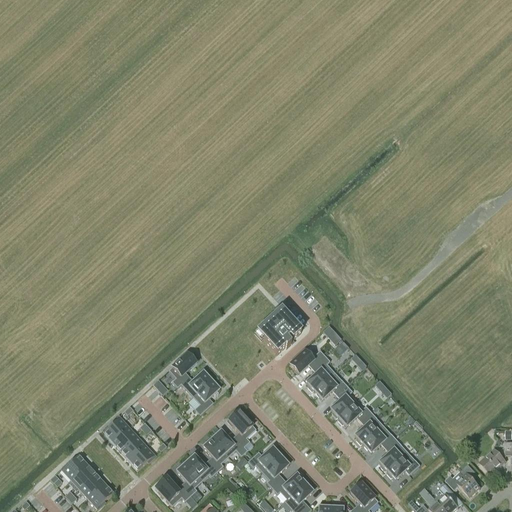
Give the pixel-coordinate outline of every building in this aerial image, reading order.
[(279,313),(256,334),(276,357),(284,349),(286,351),(291,347),(289,345),(300,335),(279,313)] [(333,333),(328,328),(322,334),(326,339),(333,333)] [(343,345),(334,353),(340,359),(349,351),(343,345)] [(312,372),(325,359),(319,353),(314,358),(308,351),(289,368),(297,377),(308,367),(312,372)] [(177,391),(181,387),(189,380),(184,376),(186,374),(186,375),(190,371),(195,366),(186,357),(168,374),(175,381),(171,385),(177,391)] [(312,372),(316,376),(305,386),(308,389),(307,390),(311,395),(313,394),(334,375),(326,367),(329,364),(325,359),(312,372)] [(366,369),(361,364),(356,368),(361,373),(366,369)] [(181,387),(193,401),(211,384),(210,383),(211,381),(207,377),(206,378),(203,375),(192,384),(189,381),(189,380),(181,387)] [(346,389),(341,383),(334,375),(313,394),(322,403),(332,394),(336,398),(346,389)] [(158,382),(153,387),(162,397),(167,392),(158,382)] [(211,384),(193,401),(199,408),(194,413),(199,419),(212,407),(208,402),(219,393),(216,389),(218,388),(213,383),(212,385),(211,384)] [(379,383),(374,387),(378,392),(383,388),(379,383)] [(338,421),(356,404),(349,397),(352,394),(346,389),(336,398),(340,403),(330,412),(333,415),(331,417),(336,421),(337,420),(338,421)] [(360,425),(370,416),(365,410),(363,412),(356,404),(338,421),(338,422),(337,423),(342,428),(343,427),(346,430),(356,420),(360,425)] [(129,409),(124,415),(127,418),(133,413),(129,409)] [(239,414),(228,424),(240,438),(236,441),(244,450),(249,445),(246,441),(256,433),(239,414)] [(362,448),(383,429),(376,421),(370,416),(360,425),(364,429),(354,439),(357,442),(355,443),(360,448),(361,447),(362,448)] [(113,427),(103,436),(112,445),(128,430),(118,420),(112,425),(113,427)] [(144,426),(139,430),(143,434),(148,429),(144,426)] [(148,429),(143,434),(146,438),(151,433),(148,429)] [(395,442),(390,436),(383,429),(362,448),(370,456),(381,447),(385,451),(395,442)] [(112,445),(120,454),(137,439),(128,430),(112,445)] [(212,441),(210,443),(227,461),(235,453),(241,460),(247,454),(244,450),(236,441),(231,446),(220,434),(217,437),(216,435),(211,440),(212,441)] [(120,454),(129,464),(145,449),(137,439),(120,454)] [(385,451),(389,456),(378,465),(381,468),(380,470),(384,475),(386,473),(386,474),(407,455),(400,448),(395,442),(385,451)] [(212,460),(207,465),(217,475),(223,469),(221,467),(227,461),(210,443),(202,450),(212,460)] [(511,459),(511,444),(506,444),(506,452),(500,458),(494,452),(479,465),(491,477),(505,464),(504,463),(506,458),(511,459)] [(157,451),(160,455),(166,450),(163,446),(157,451)] [(147,464),(149,465),(155,459),(145,449),(129,464),(137,473),(147,464)] [(274,453),(272,450),(262,460),(258,455),(247,465),(253,471),(255,469),(262,476),(280,459),(279,458),(280,456),(276,452),(274,453)] [(392,480),(395,483),(405,474),(409,478),(420,468),(414,462),(407,455),(386,474),(387,475),(385,476),(390,481),(392,480)] [(186,466),(185,466),(201,485),(209,478),(211,480),(217,475),(207,465),(203,469),(194,458),(190,461),(189,460),(184,464),(186,466)] [(70,483),(87,468),(78,459),(68,468),(67,466),(61,472),(70,483)] [(280,459),(262,476),(268,483),(266,485),(271,491),(282,482),(278,478),(288,468),(285,465),(287,464),(282,459),(281,460),(280,459)] [(179,472),(176,474),(185,485),(181,489),(190,499),(196,494),(194,491),(201,485),(185,466),(184,467),(182,466),(178,470),(179,472)] [(468,467),(453,481),(450,478),(445,483),(454,492),(459,488),(469,500),(479,490),(471,481),(476,476),(468,467)] [(87,468),(70,483),(79,492),(95,477),(87,468)] [(286,484),(296,475),(290,468),(280,477),(286,484)] [(95,477),(79,492),(87,502),(104,487),(95,477)] [(299,480),(296,477),(286,486),(282,482),(271,491),(277,497),(279,495),(285,502),(304,485),(303,484),(305,483),(300,478),(299,480)] [(53,486),(58,481),(55,478),(50,482),(53,486)] [(184,505),(190,499),(181,489),(177,493),(166,481),(155,491),(172,510),(181,501),(184,505)] [(307,485),(305,487),(304,485),(285,502),(283,504),(290,511),(300,511),(306,508),(302,504),(312,495),(310,492),(311,490),(307,485)] [(356,511),(369,511),(378,504),(361,486),(350,496),(359,507),(355,511),(356,511)] [(104,487),(87,502),(96,511),(97,511),(104,506),(102,505),(112,496),(104,487)] [(437,498),(434,501),(443,511),(455,511),(463,506),(445,487),(435,496),(437,498)] [(424,492),(419,497),(428,507),(429,505),(433,502),(424,492)] [(68,503),(73,498),(70,494),(65,499),(68,503)] [(73,498),(68,503),(71,506),(77,502),(73,498)] [(429,505),(433,509),(429,511),(427,511),(424,507),(419,511),(443,511),(434,501),(433,502),(429,505)]
